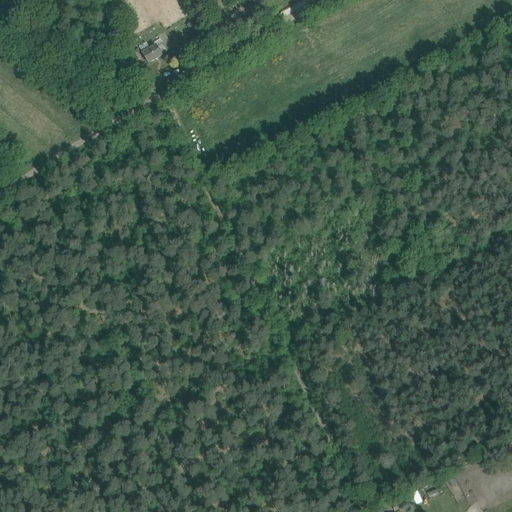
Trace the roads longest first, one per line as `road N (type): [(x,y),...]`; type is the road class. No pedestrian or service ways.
road 1 (track): [(359,511),(163,94)]
road 2 (unclassified): [(0,195),(319,0)]
